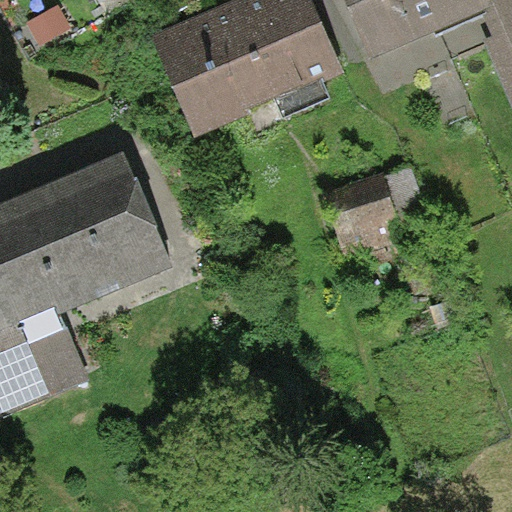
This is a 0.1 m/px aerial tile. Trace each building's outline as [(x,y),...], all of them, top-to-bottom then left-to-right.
[(308,0),(228,0),(152,32),(186,113),(331,53),(308,0)] [(354,0),(368,32),(440,0),(354,0)] [(511,0),(479,0),(491,26),(511,16),(511,0)] [(511,16),(491,26),(511,73),(511,16)] [(21,182),(62,279),(157,239),(116,142),(21,182)] [(62,279),(21,182),(0,191),(0,387),(4,396),(85,362),(52,283),(62,279)] [(385,193),(326,214),(344,265),(403,245),(385,193)]
